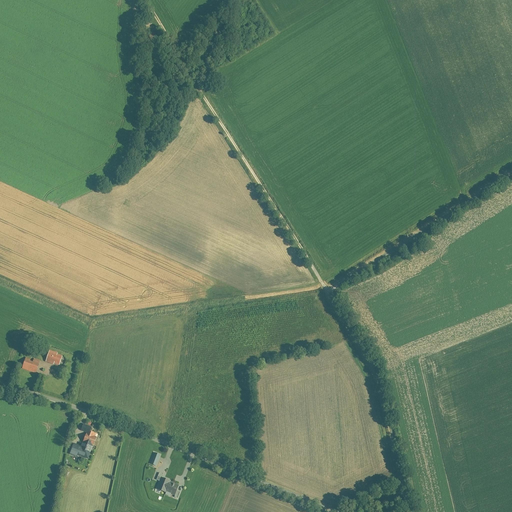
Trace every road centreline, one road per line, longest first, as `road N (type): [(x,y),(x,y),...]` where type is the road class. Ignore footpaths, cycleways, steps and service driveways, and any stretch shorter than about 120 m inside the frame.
road 1 (residential): [(408,511),(374,368),(327,292),(511,171)]
road 2 (residential): [(337,511),(42,395),(0,388)]
road 3 (track): [(327,292),(142,0)]
